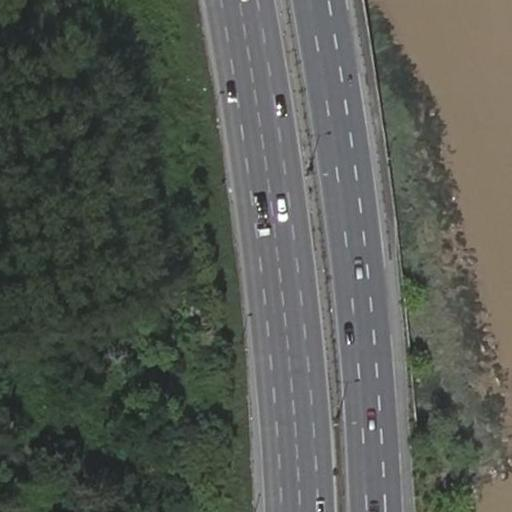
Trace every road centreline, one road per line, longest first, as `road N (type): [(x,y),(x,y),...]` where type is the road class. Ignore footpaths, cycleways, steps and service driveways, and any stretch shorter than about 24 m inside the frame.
road 1 (trunk): [(267,174),(328,511)]
road 2 (trunk): [(394,511),(348,174)]
road 3 (motorway): [(267,174),(301,511)]
road 4 (motorway): [(367,511),(348,174)]
road 5 (primary): [(267,174),(275,511)]
road 6 (primary): [(348,174),(318,0)]
road 7 (primary): [(239,0),(267,174)]
